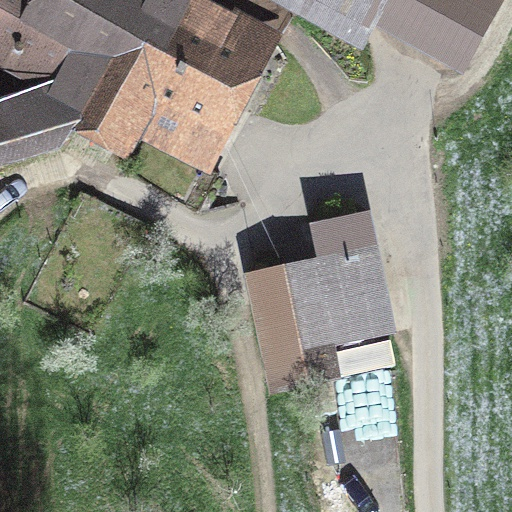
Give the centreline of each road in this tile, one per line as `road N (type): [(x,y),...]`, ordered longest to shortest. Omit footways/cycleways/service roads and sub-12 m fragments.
road 1 (track): [(479,0),(409,85),(375,145),(217,240),(86,173),(31,184),(0,205)]
road 2 (unclassified): [(375,145),(419,234),(419,402),(429,511)]
